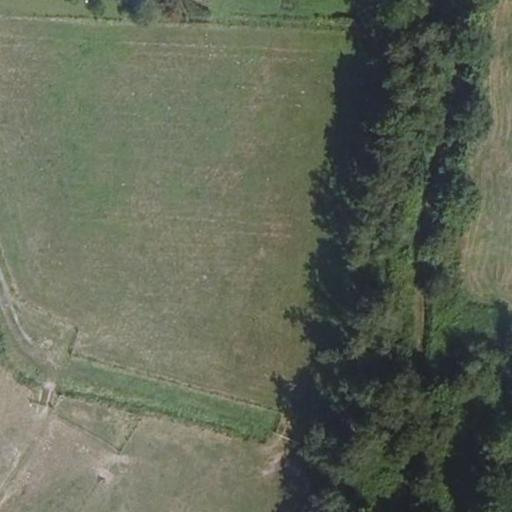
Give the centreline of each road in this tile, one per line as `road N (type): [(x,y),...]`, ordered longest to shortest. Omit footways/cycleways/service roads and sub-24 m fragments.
road 1 (track): [(446,0),(440,80),(409,198),(407,363),(387,511)]
road 2 (track): [(0,323),(10,355),(294,422)]
